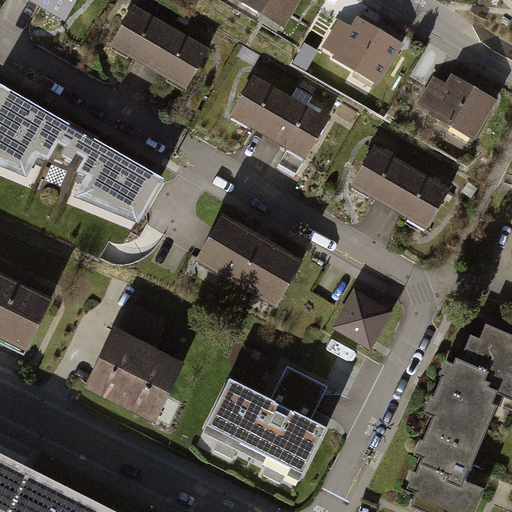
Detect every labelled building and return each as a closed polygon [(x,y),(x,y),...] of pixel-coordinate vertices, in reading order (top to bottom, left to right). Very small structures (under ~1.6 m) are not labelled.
[(79,0),(20,0),(40,10),(67,24),(79,0)] [(307,0),(248,0),(291,26),(307,0)] [(209,55),(130,12),(110,50),(130,61),(160,78),(189,93),(209,55)] [(409,54),(350,17),(328,51),(388,88),(409,54)] [(503,111),(447,78),(428,110),(484,143),(503,111)] [(332,127),(252,82),(231,120),(254,133),(284,149),(311,164),(332,127)] [(160,180),(2,90),(0,92),(0,158),(24,168),(34,152),(48,157),(58,140),(69,147),(65,156),(73,161),(79,151),(89,157),(81,171),(94,177),(84,194),(140,216),(160,180)] [(451,197),(372,151),(349,190),(373,204),(400,219),(428,236),(451,197)] [(309,269),(220,217),(193,263),(282,315),(309,269)] [(0,341),(25,353),(55,291),(0,264),(0,341)] [(396,314),(357,291),(334,331),(373,354),(396,314)] [(511,402),(511,343),(484,329),(469,360),(456,354),(426,415),(443,423),(406,500),(430,511),(487,511),(496,495),(473,483),(487,455),(506,415),(511,402)] [(190,380),(115,337),(88,385),(163,427),(190,380)] [(276,401),(230,378),(206,428),(239,445),(237,449),(300,481),(327,427),(295,411),(295,412),(275,403),(276,401)] [(105,511),(0,459),(0,511),(105,511)]
